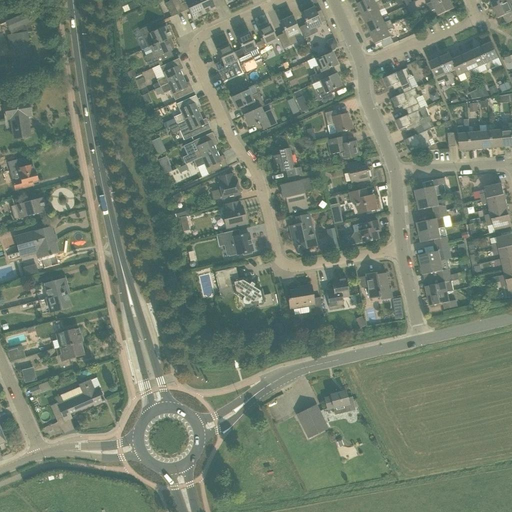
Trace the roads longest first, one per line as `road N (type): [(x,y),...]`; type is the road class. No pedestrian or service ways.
road 1 (residential): [(401,250),(293,267),(276,253),(256,172),(231,139),(192,46),(282,0)]
road 2 (primary): [(123,276),(72,0)]
road 3 (unclassified): [(198,428),(311,366),(420,341)]
road 4 (residential): [(365,70),(478,19),(469,0)]
road 5 (primary): [(123,276),(150,413)]
road 6 (primary): [(169,407),(123,276)]
